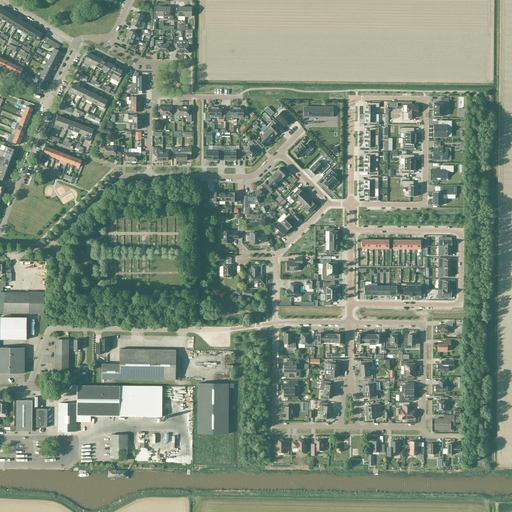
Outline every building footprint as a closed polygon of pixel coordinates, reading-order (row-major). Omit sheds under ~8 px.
[(163,16),(163,7),(157,7),(157,14),(154,14),(154,20),(157,20),(157,16),(163,16)] [(163,20),(173,20),(173,14),(170,14),(170,7),(163,7),(163,16),(163,20)] [(185,16),(185,8),(178,7),(178,14),(175,14),(175,16),(178,16),(185,16)] [(6,22),(10,14),(5,11),(0,18),(6,22)] [(133,19),(141,22),(144,16),(147,17),(149,14),(143,12),(142,15),(136,13),(133,19)] [(11,25),(16,18),(10,14),(6,22),(11,25)] [(16,28),(21,21),(16,18),(11,25),(16,28)] [(140,25),(141,22),(133,19),(131,25),(137,27),(136,30),(142,32),(143,28),(142,26),(140,25)] [(22,32),(26,24),(21,21),(16,28),(22,32)] [(27,35),(32,27),(26,24),(22,32),(27,35)] [(33,38),(37,31),(32,27),(27,35),(33,38)] [(140,38),(142,32),(136,30),(135,33),(129,31),(126,37),(135,40),(136,37),(140,38)] [(33,38),(38,42),(43,34),(37,31),(33,38)] [(138,41),(135,40),(126,37),(124,43),(130,45),(129,48),(135,50),(137,44),(138,41)] [(163,53),(163,44),(159,44),(159,41),(155,40),(155,39),(151,38),(151,46),(155,46),(155,45),(157,45),(157,53),(163,53)] [(182,41),(179,40),(178,40),(178,38),(174,38),(173,46),(176,47),(176,53),(182,53),(182,41)] [(182,53),(188,53),(188,47),(192,47),(192,39),(188,39),(188,41),(186,41),(182,41),(182,53)] [(171,47),(171,41),(166,41),(166,44),(163,44),(163,53),(168,53),(168,47),(171,47)] [(51,55),(59,59),(62,53),(54,49),(52,54),(48,52),(48,54),(51,56),(51,55)] [(88,68),(90,64),(94,56),(88,53),(83,64),(87,66),(86,67),(88,68)] [(56,65),(59,59),(51,55),(51,56),(49,60),(46,58),(45,60),(48,62),(48,61),(56,65)] [(96,66),(100,59),(94,56),(90,64),(96,66)] [(102,69),(106,62),(100,59),(96,66),(102,69)] [(8,70),(11,63),(6,60),(2,67),(8,70)] [(53,71),(56,65),(48,61),(48,62),(46,66),(43,64),(42,66),(45,68),(45,67),(53,71)] [(107,72),(111,64),(106,62),(102,69),(107,72)] [(14,73),(17,66),(11,63),(8,70),(14,73)] [(113,75),(117,67),(111,64),(107,72),(113,75)] [(17,66),(14,73),(20,76),(23,69),(17,66)] [(50,77),(53,71),(45,67),(45,68),(43,72),(40,70),(39,72),(42,74),(42,73),(50,77)] [(117,67),(113,75),(111,78),(119,82),(123,74),(121,73),(123,70),(117,67)] [(47,83),(50,77),(42,73),(42,74),(40,78),(37,76),(36,78),(39,80),(39,79),(47,83)] [(138,76),(138,73),(135,73),(135,76),(136,76),(136,84),(147,84),(147,81),(146,80),(146,76),(138,76)] [(44,89),(47,83),(39,79),(39,80),(37,84),(34,82),(33,84),(36,86),(36,85),(44,89)] [(75,94),(79,86),(73,83),(69,91),(75,94)] [(146,87),(147,84),(136,84),(136,88),(134,88),(133,88),(133,91),(129,91),(129,94),(138,94),(138,91),(146,91),(146,87)] [(81,97),(85,89),(79,86),(75,94),(81,97)] [(86,100),(90,92),(85,89),(81,97),(86,100)] [(92,103),(96,95),(90,92),(86,100),(92,103)] [(98,106),(102,98),(96,95),(92,103),(98,106)] [(108,102),(107,102),(107,101),(102,98),(98,106),(103,109),(104,107),(105,108),(108,102)] [(441,103),(433,103),(433,116),(443,116),(443,106),(448,106),(448,98),(441,98),(441,103)] [(364,111),(364,113),(364,114),(375,114),(375,107),(379,108),(379,103),(369,103),(369,106),(364,106),(364,112),(364,111)] [(418,105),(407,105),(407,113),(408,113),(408,118),(415,118),(415,113),(418,113),(418,105)] [(31,115),(33,109),(26,106),(24,112),(31,115)] [(166,116),(166,107),(160,107),(160,113),(157,113),(157,119),(162,119),(162,116),(166,116)] [(174,122),(174,113),(171,113),(171,107),(166,107),(166,116),(169,116),(169,120),(170,120),(170,122),(174,122)] [(183,120),(183,116),(183,107),(177,107),(177,113),(174,113),(174,122),(178,122),(178,120),(179,120),(183,120)] [(188,113),(188,107),(183,107),(183,116),(186,116),(186,120),(187,120),(187,122),(191,122),(191,113),(188,113)] [(214,117),(214,107),(208,107),(208,113),(205,113),(205,122),(208,122),(208,120),(210,120),(210,117),(214,117)] [(218,120),(220,120),(224,120),(224,114),(221,114),(221,107),(214,107),(214,117),(218,118),(218,120)] [(306,107),(306,111),(308,111),(308,117),(322,117),(332,117),(332,108),(322,108),(322,107),(306,107)] [(236,118),(236,108),(230,108),(230,114),(227,114),(227,121),(232,121),(233,119),(233,118),(236,118)] [(236,108),(236,118),(242,118),(242,120),(246,120),(246,114),(243,114),(243,108),(236,108)] [(290,120),(282,111),(276,117),(284,126),(290,120)] [(28,121),(31,115),(24,112),(22,118),(28,121)] [(364,115),(364,117),(364,122),(369,122),(369,125),(378,126),(378,122),(375,122),(375,114),(364,114),(364,115)] [(55,124),(53,128),(59,130),(61,127),(64,118),(58,116),(55,124)] [(26,127),(28,121),(22,118),(19,124),(26,127)] [(67,129),(70,120),(64,118),(61,127),(67,129)] [(72,131),(76,123),(70,120),(67,129),(72,131)] [(270,123),(267,127),(268,129),(275,135),(279,131),(274,127),(277,125),(272,120),(270,123)] [(433,130),(433,132),(433,137),(446,137),(447,132),(447,130),(447,129),(451,129),(451,121),(444,121),(444,125),(433,125),(433,130)] [(16,123),(14,129),(17,130),(24,133),(26,127),(19,124),(16,123)] [(72,131),(71,134),(77,137),(78,133),(81,125),(76,123),(72,131)] [(83,138),(87,127),(81,125),(78,133),(84,135),(83,138)] [(89,141),(90,138),(94,130),(87,127),(83,138),(85,139),(85,140),(89,141)] [(267,127),(262,132),(264,134),(270,139),(272,137),(273,137),(275,135),(268,129),(267,127)] [(364,136),(364,138),(364,139),(378,139),(378,133),(378,128),(369,128),(369,131),(364,131),(364,136)] [(400,128),(400,133),(404,133),(404,138),(402,138),(415,138),(415,133),(413,133),(414,128),(400,128)] [(21,139),(24,133),(17,130),(15,136),(21,139)] [(268,141),(270,139),(264,134),(260,138),(266,144),(268,142),(268,141)] [(19,145),(21,139),(15,136),(12,142),(19,145)] [(260,138),(259,138),(256,141),(253,139),(251,141),(255,146),(257,144),(262,148),(266,144),(260,138)] [(402,138),(402,148),(414,148),(414,144),(415,144),(415,138),(402,138)] [(364,140),(364,142),(364,147),(369,147),(369,150),(378,150),(378,145),(378,139),(364,139),(364,140)] [(301,144),(293,152),(298,158),(307,149),(308,148),(311,151),(315,147),(309,141),(305,145),(306,146),(305,147),(301,144)] [(110,155),(116,155),(116,149),(119,149),(119,144),(114,144),(114,147),(110,146),(110,155)] [(4,152),(16,156),(17,152),(17,151),(6,146),(4,152)] [(187,155),(191,155),(191,146),(187,146),(187,148),(181,148),(181,161),(187,161),(187,155)] [(249,146),(244,151),(242,151),(242,157),(245,157),(245,154),(248,154),(252,158),(254,156),(254,157),(258,153),(255,150),(254,151),(249,146)] [(447,161),(447,148),(442,148),(442,146),(438,146),(438,148),(433,148),(433,161),(438,161),(438,156),(442,156),(442,161),(447,161)] [(49,156),(52,149),(46,147),(43,154),(49,156)] [(131,162),(137,162),(137,155),(141,155),(141,147),(137,147),(137,149),(131,149),(131,153),(131,162)] [(160,151),(160,149),(157,149),(157,148),(156,147),(153,147),(153,155),(157,155),(157,161),(162,161),(163,151),(160,151)] [(181,161),(181,148),(176,147),(176,148),(173,148),(173,155),(176,155),(176,161),(181,161)] [(212,161),(212,150),(208,150),(208,147),(203,147),(203,154),(206,154),(206,160),(208,160),(208,161),(212,161)] [(221,154),(221,148),(218,148),(218,150),(212,150),(212,161),(215,161),(215,160),(218,160),(218,154),(221,154)] [(230,161),(230,150),(224,150),(224,148),(221,148),(221,154),(224,154),(224,160),(226,160),(226,161),(230,161)] [(230,150),(230,161),(233,161),(233,160),(236,160),(236,154),(239,154),(239,148),(236,148),(236,150),(230,150)] [(55,158),(58,151),(52,149),(49,156),(55,158)] [(61,160),(64,154),(58,151),(55,158),(61,160)] [(14,160),(16,156),(4,152),(2,157),(4,158),(13,161),(14,160)] [(364,161),(364,163),(364,164),(375,164),(375,156),(378,156),(378,153),(369,153),(369,156),(364,156),(364,161)] [(67,163),(70,156),(64,154),(61,160),(67,163)] [(401,155),(401,159),(405,159),(404,164),(415,164),(415,159),(413,159),(413,155),(401,155)] [(73,165),(76,158),(70,156),(67,163),(73,165)] [(13,162),(13,161),(4,158),(3,163),(12,166),(13,162),(13,163),(13,162)] [(76,158),(73,165),(79,167),(82,160),(76,158)] [(318,161),(309,169),(315,175),(322,168),(325,171),(330,166),(326,163),(323,166),(318,161)] [(10,170),(12,166),(3,163),(1,168),(9,171),(10,170)] [(364,165),(364,167),(364,172),(369,172),(369,175),(378,175),(378,172),(374,172),(375,164),(364,164),(364,165)] [(401,169),(401,173),(413,174),(413,170),(415,170),(415,164),(404,164),(404,169),(401,169)] [(433,170),(432,181),(444,181),(444,172),(453,172),(453,166),(446,166),(446,170),(433,170)] [(1,168),(0,169),(0,173),(8,176),(10,173),(9,172),(9,173),(9,172),(9,171),(1,168)] [(282,178),(285,176),(288,174),(283,170),(282,170),(280,168),(276,172),(282,178)] [(326,181),(323,184),(330,191),(339,182),(334,178),(336,175),(332,171),(324,179),(324,178),(326,181)] [(277,182),(282,178),(276,172),(273,174),(274,174),(271,177),(277,182)] [(7,180),(8,176),(0,173),(0,179),(5,181),(6,180),(7,180)] [(272,187),(273,187),(277,182),(271,177),(269,179),(269,178),(266,181),(272,187)] [(363,186),(363,188),(364,188),(364,189),(374,189),(374,181),(378,181),(378,178),(368,178),(368,181),(364,181),(364,186),(363,186)] [(273,187),(272,187),(266,181),(263,184),(267,189),(265,191),(269,195),(272,192),(270,190),(273,187)] [(401,181),(401,185),(408,186),(408,196),(417,196),(417,185),(413,185),(413,181),(401,181)] [(432,205),(443,205),(442,205),(442,195),(456,195),(456,187),(440,187),(440,192),(432,192),(432,205)] [(269,195),(265,191),(263,193),(259,189),(254,193),(258,203),(259,203),(260,206),(263,205),(261,202),(262,202),(260,198),(263,194),(267,198),(269,195)] [(292,191),(288,195),(290,197),(290,198),(294,202),(296,199),(297,199),(303,193),(299,189),(295,193),(292,191)] [(363,190),(363,192),(364,192),(364,197),(368,197),(368,201),(378,201),(378,196),(374,196),(374,189),(364,189),(364,190),(363,190)] [(209,199),(209,205),(215,205),(219,205),(219,202),(219,201),(218,201),(219,192),(213,192),(213,199),(209,199)] [(231,201),(231,202),(235,202),(235,204),(237,204),(236,205),(240,205),(240,199),(237,199),(237,193),(231,193),(231,201)] [(248,196),(245,196),(245,208),(249,208),(249,205),(255,205),(258,203),(254,193),(248,193),(248,196)] [(301,203),(307,198),(305,195),(303,193),(297,199),(301,203)] [(306,208),(312,202),(310,200),(309,200),(307,198),(301,203),(306,208)] [(306,208),(305,208),(309,212),(316,206),(312,202),(306,208)] [(280,223),(287,231),(291,227),(292,227),(295,224),(290,220),(286,217),(280,223)] [(287,231),(280,223),(279,223),(275,227),(279,231),(276,234),(281,238),(284,235),(283,234),(287,231)] [(334,228),(326,228),(326,231),(329,231),(329,242),(337,242),(337,231),(334,231),(334,228)] [(222,231),(222,243),(231,243),(231,239),(238,239),(238,232),(231,232),(231,231),(222,231)] [(266,242),(266,235),(259,235),(259,233),(250,233),(250,244),(258,244),(259,242),(266,242)] [(440,238),(439,238),(439,246),(450,246),(450,247),(451,247),(452,240),(448,240),(448,238),(440,238)] [(329,250),(326,250),(326,255),(334,255),(334,252),(337,252),(337,242),(329,242),(329,250)] [(450,254),(450,247),(450,246),(439,246),(439,251),(440,251),(440,256),(447,256),(447,254),(450,254)] [(295,262),(287,262),(287,271),(291,271),(298,271),(298,264),(302,264),(302,258),(295,258),(295,262)] [(450,268),(450,261),(447,261),(447,258),(440,258),(440,264),(438,264),(438,268),(450,268)] [(219,260),(219,267),(223,267),(223,277),(227,277),(227,278),(230,278),(230,277),(231,277),(232,264),(227,264),(227,260),(219,260)] [(330,260),(322,260),(322,269),(337,269),(337,267),(337,263),(330,263),(330,260)] [(2,268),(2,267),(2,264),(1,264),(1,265),(0,264),(0,313),(3,313),(4,313),(44,314),(44,292),(4,292),(2,292),(2,281),(0,280),(0,274),(1,275),(1,274),(2,274),(2,268)] [(250,275),(250,283),(254,283),(255,284),(257,284),(257,283),(262,283),(262,280),(262,276),(262,275),(262,273),(257,273),(257,266),(251,266),(251,275),(250,275)] [(450,275),(450,268),(438,268),(438,273),(440,273),(440,278),(447,278),(447,275),(450,275)] [(337,269),(322,269),(322,280),(330,280),(330,275),(337,275),(337,271),(337,269)] [(450,290),(450,283),(446,283),(446,280),(440,280),(440,285),(438,285),(438,290),(450,290)] [(309,282),(306,282),(306,285),(309,285),(309,289),(314,289),(314,281),(309,281),(309,282)] [(415,284),(414,295),(415,295),(420,295),(420,287),(423,287),(423,281),(420,281),(420,284),(415,284)] [(371,295),(371,286),(364,286),(364,282),(361,282),(361,288),(364,288),(364,295),(371,295)] [(296,284),(290,283),(290,290),(286,290),(286,297),(297,298),(297,290),(296,290),(296,284)] [(323,294),(324,294),(337,294),(337,292),(336,292),(337,287),(330,287),(330,283),(323,283),(323,294)] [(399,291),(399,284),(396,284),(396,285),(389,285),(389,295),(396,295),(396,291),(399,291)] [(400,284),(400,290),(403,290),(403,295),(408,295),(409,295),(409,284),(400,284)] [(451,296),(451,290),(450,290),(438,290),(438,299),(439,299),(448,299),(448,296),(451,296)] [(324,294),(324,301),(323,301),(323,306),(330,306),(330,301),(336,301),(336,296),(337,296),(337,294),(324,294)] [(26,340),(26,317),(0,317),(0,332),(6,333),(6,340),(26,340)] [(452,323),(446,323),(445,323),(445,326),(437,326),(437,334),(446,334),(446,329),(451,329),(451,327),(452,327),(452,323)] [(283,332),(283,337),(284,337),(284,344),(287,344),(287,348),(295,348),(295,340),(292,340),(291,339),(291,334),(288,333),(288,332),(283,332)] [(300,333),(300,337),(301,337),(301,344),(304,344),(304,348),(312,348),(312,340),(309,340),(308,339),(308,334),(305,334),(305,333),(300,333)] [(391,334),(391,340),(389,341),(386,341),(386,348),(394,349),(394,345),(397,345),(397,338),(398,338),(398,334),(394,333),(394,334),(391,334)] [(323,343),(323,334),(317,334),(317,340),(314,340),(314,346),(317,346),(318,343),(323,343)] [(381,347),(384,347),(384,341),(381,341),(381,334),(376,334),(376,343),(381,343),(381,347)] [(408,335),(408,340),(406,341),(404,341),(403,349),(411,349),(411,345),(414,345),(414,338),(415,338),(416,334),(411,334),(411,335),(408,335)] [(109,350),(109,339),(100,339),(100,343),(96,343),(96,354),(103,354),(103,350),(109,350)] [(69,372),(69,340),(57,340),(55,342),(54,372),(69,372)] [(437,344),(437,351),(447,351),(447,347),(450,347),(450,341),(444,340),(444,344),(437,344)] [(0,373),(24,373),(25,348),(0,347),(0,373)] [(101,379),(175,380),(175,350),(120,349),(120,364),(102,364),(101,379)] [(298,365),(298,360),(287,360),(287,363),(284,363),(284,369),(296,369),(299,369),(299,365),(298,365)] [(327,364),(325,363),(324,369),(328,370),(339,371),(340,367),(339,367),(339,365),(333,364),(333,361),(327,360),(327,364)] [(358,371),(370,370),(369,366),(372,366),(372,361),(365,361),(365,364),(359,365),(359,367),(358,367),(358,371)] [(404,370),(414,370),(414,364),(408,364),(408,361),(401,361),(401,366),(404,366),(404,370)] [(445,364),(437,364),(437,372),(448,372),(448,367),(453,367),(453,361),(445,361),(445,364)] [(296,373),(296,369),(284,369),(284,375),(287,375),(287,379),(298,379),(298,373),(296,373)] [(339,374),(339,371),(328,370),(324,369),(324,375),(326,375),(325,378),(331,379),(332,376),(338,377),(338,374),(339,374)] [(370,370),(358,371),(359,374),(360,374),(360,377),(366,376),(366,379),(372,379),(372,375),(370,376),(370,370)] [(414,377),(414,370),(404,370),(404,375),(401,374),(401,380),(408,380),(408,377),(414,377)] [(445,380),(439,380),(439,385),(435,385),(435,392),(445,392),(446,385),(445,385),(445,380)] [(283,391),(294,391),(294,387),(297,387),(297,382),(288,381),(288,384),(283,384),(283,391)] [(323,390),(334,391),(335,388),(333,388),(334,385),(328,385),(328,382),(321,381),(320,386),(323,387),(323,390)] [(363,392),(376,391),(376,382),(370,382),(370,385),(364,386),(364,388),(363,388),(363,392)] [(401,392),(404,392),(413,392),(413,386),(414,386),(414,383),(404,382),(404,386),(401,386),(401,392)] [(228,434),(228,384),(198,383),(198,434),(228,434)] [(162,386),(119,386),(77,385),(77,422),(91,422),(91,416),(162,416),(162,386)] [(170,388),(170,396),(179,396),(179,390),(184,391),(184,388),(170,388)] [(334,395),(334,391),(323,390),(322,396),(320,396),(320,399),(326,400),(326,397),(333,397),(333,395),(334,395)] [(294,394),(294,391),(283,391),(283,397),(288,397),(288,400),(297,400),(297,394),(294,394)] [(376,391),(363,392),(363,395),(365,395),(365,398),(371,397),(371,400),(377,400),(376,391)] [(399,392),(399,401),(407,401),(414,401),(414,398),(413,398),(413,392),(404,392),(401,392),(399,392)] [(440,401),(437,401),(437,411),(444,411),(444,404),(447,404),(447,398),(440,397),(440,401)] [(16,431),(32,432),(32,401),(16,400),(16,431)] [(320,412),(330,413),(331,411),(332,411),(332,407),(331,407),(325,406),(325,403),(319,402),(319,406),(321,406),(320,412)] [(77,432),(77,403),(58,403),(58,432),(77,432)] [(367,413),(377,412),(376,406),(378,406),(378,403),(372,403),(372,406),(366,407),(365,407),(365,412),(366,412),(367,413)] [(414,411),(410,411),(411,406),(403,406),(402,410),(397,410),(397,415),(402,415),(402,419),(407,419),(414,419),(414,415),(415,415),(415,412),(414,412),(414,411)] [(284,417),(292,418),(292,407),(284,407),(284,410),(282,410),(282,414),(284,414),(284,417)] [(47,428),(47,409),(36,409),(36,428),(47,428)] [(330,416),(330,413),(320,412),(320,418),(327,418),(326,419),(331,420),(331,416),(330,416)] [(377,412),(367,413),(367,416),(366,416),(366,420),(370,420),(370,419),(377,418),(377,412)] [(450,429),(450,424),(454,424),(454,423),(459,423),(459,417),(454,417),(454,415),(443,415),(443,420),(435,420),(435,429),(450,429)] [(127,435),(126,435),(110,435),(110,459),(112,459),(112,462),(119,462),(119,459),(127,459),(127,435)] [(275,449),(275,451),(276,452),(276,453),(285,453),(284,456),(288,456),(289,448),(285,448),(285,441),(282,441),(282,440),(282,439),(280,439),(279,440),(279,441),(276,441),(276,449),(275,449)] [(304,453),(304,441),(298,441),(298,442),(292,442),(292,448),(298,448),(297,453),(304,453)] [(320,451),(322,451),(323,441),(315,441),(315,446),(311,446),(311,455),(317,455),(317,452),(319,452),(320,452),(320,451)] [(379,441),(372,441),(372,452),(379,452),(379,453),(384,453),(384,444),(379,444),(379,441)] [(387,450),(387,456),(394,456),(394,452),(399,452),(399,447),(400,446),(400,443),(399,443),(399,442),(390,441),(390,450),(387,450)] [(410,442),(409,455),(417,455),(417,453),(422,453),(422,447),(417,447),(417,442),(410,442)] [(436,444),(428,444),(428,454),(433,454),(433,457),(440,458),(440,451),(436,451),(436,444)] [(443,449),(442,454),(447,454),(454,454),(455,452),(460,452),(460,446),(455,445),(455,444),(447,444),(447,449),(443,449)]
